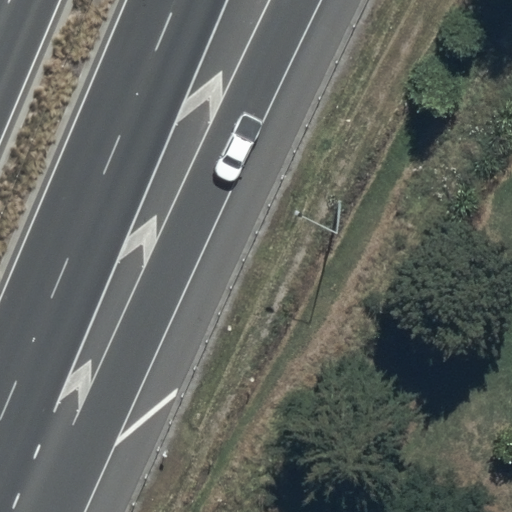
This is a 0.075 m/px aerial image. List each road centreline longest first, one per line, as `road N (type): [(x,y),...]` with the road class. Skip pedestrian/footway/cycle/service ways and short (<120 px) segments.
road 1 (trunk): [(296,0),(61,511)]
road 2 (trunk): [(180,0),(0,431)]
